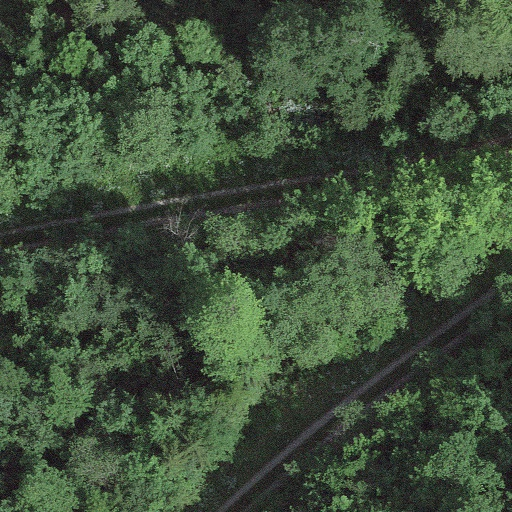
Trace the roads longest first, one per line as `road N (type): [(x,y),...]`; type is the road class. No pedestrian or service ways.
road 1 (track): [(511,133),(419,161),(0,233)]
road 2 (track): [(240,511),(511,282)]
